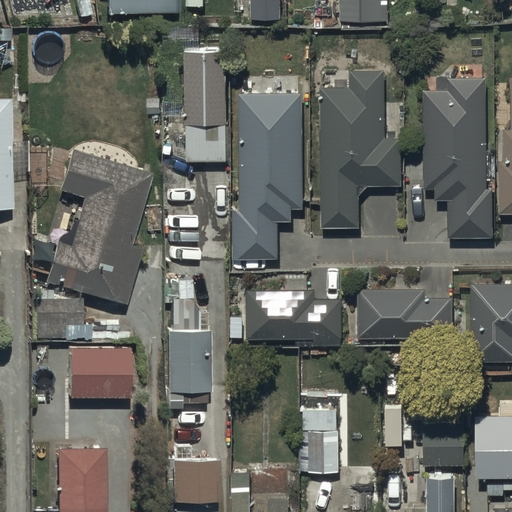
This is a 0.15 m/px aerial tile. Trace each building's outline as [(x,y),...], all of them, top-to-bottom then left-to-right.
[(179,0),(109,0),(110,14),(180,13),(179,0)] [(251,0),(251,18),(280,18),(279,0),(251,0)] [(389,0),(340,0),(340,21),(389,21),(389,0)] [(224,49),(184,50),(185,160),(225,159),(224,49)] [(349,88),(319,88),(320,226),(357,226),(356,193),(364,184),(400,184),(400,137),(384,137),(384,68),(349,68),(349,88)] [(511,76),(511,128),(502,128),(502,158),(498,158),(498,212),(511,211),(511,76)] [(448,88),(422,89),(423,186),(434,186),(435,196),(447,196),(447,235),(490,235),(489,188),(485,188),(483,77),(448,78),(448,88)] [(301,92),(237,94),(240,208),(230,208),(231,258),(279,257),(278,218),(290,218),(289,206),(303,205),(301,92)] [(8,98),(0,97),(0,208),(8,209),(8,171),(27,171),(27,140),(9,140),(8,98)] [(148,173),(70,150),(58,192),(80,198),(66,242),(56,239),(44,279),(124,303),(140,248),(127,243),(148,173)] [(161,331),(166,331),(167,390),(208,389),(206,310),(196,310),(190,299),(190,279),(190,271),(178,271),(178,280),(162,280),(162,302),(169,302),(169,314),(161,314),(161,331)] [(511,281),(471,282),(471,361),(511,360),(511,281)] [(41,299),(34,299),(36,336),(53,335),(53,325),(80,323),(79,297),(51,299),(50,286),(40,286),(41,299)] [(313,287),(246,287),(246,338),(313,338),(313,345),(339,345),(339,296),(313,296),(313,287)] [(423,287),(357,287),(358,336),(451,336),(451,295),(423,296),(423,287)] [(86,330),(85,342),(128,343),(128,330),(86,330)] [(68,347),(68,397),(127,397),(126,347),(68,347)] [(462,410),(421,411),(422,465),(463,464),(462,410)] [(487,425),(466,426),(465,434),(469,434),(470,477),(495,477),(494,464),(500,464),(499,452),(494,452),(494,431),(487,431),(487,425)] [(298,430),(298,434),(298,469),(336,469),(336,430),(298,430)] [(105,511),(105,446),(54,447),(55,511),(105,511)] [(212,511),(213,460),(168,459),(165,459),(164,511),(212,511)] [(230,511),(290,511),(290,497),(266,497),(266,511),(249,511),(249,470),(230,471),(230,511)] [(405,511),(455,511),(456,476),(426,476),(427,506),(406,506),(405,511)]
